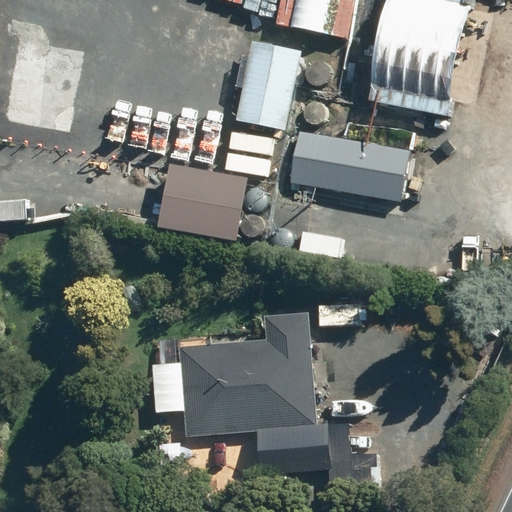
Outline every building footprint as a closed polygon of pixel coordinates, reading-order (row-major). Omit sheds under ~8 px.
[(25,0),(0,0),(0,25),(24,27),(25,0)] [(0,140),(72,150),(74,135),(90,137),(102,51),(0,37),(0,140)] [(249,124),(296,133),(311,56),(263,47),(249,124)] [(159,105),(104,97),(98,139),(111,141),(109,159),(152,162),(153,147),(154,147),(159,105)] [(305,134),(297,186),(408,204),(416,152),(305,134)] [(283,138),(259,135),(255,168),(279,170),(283,138)] [(459,161),(421,156),(418,175),(456,180),(459,161)] [(0,223),(44,221),(42,199),(0,201),(0,223)] [(190,350),(193,435),(323,429),(318,318),(261,321),(262,346),(190,350)] [(359,430),(269,433),(271,495),(387,491),(387,468),(360,469),(359,430)]
